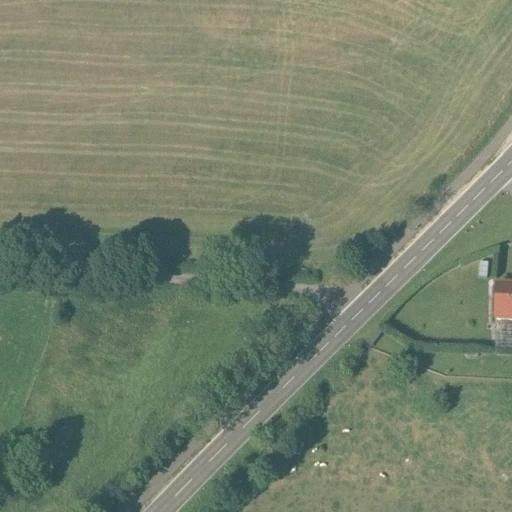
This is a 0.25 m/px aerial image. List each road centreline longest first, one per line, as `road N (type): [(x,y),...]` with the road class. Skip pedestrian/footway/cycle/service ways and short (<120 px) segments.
road 1 (tertiary): [(164,511),(511,162)]
road 2 (track): [(340,302),(304,289),(0,270)]
